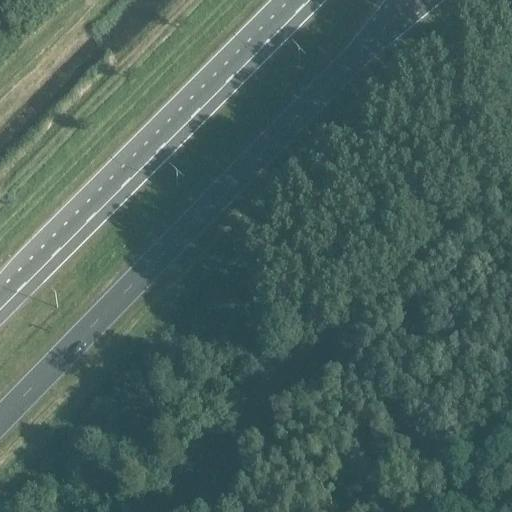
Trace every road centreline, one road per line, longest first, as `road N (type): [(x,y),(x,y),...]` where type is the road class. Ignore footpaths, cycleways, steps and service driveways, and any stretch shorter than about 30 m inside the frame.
road 1 (trunk): [(0,423),(416,0)]
road 2 (track): [(190,511),(511,185)]
road 3 (trunk): [(312,0),(0,311)]
road 4 (track): [(479,511),(330,370)]
